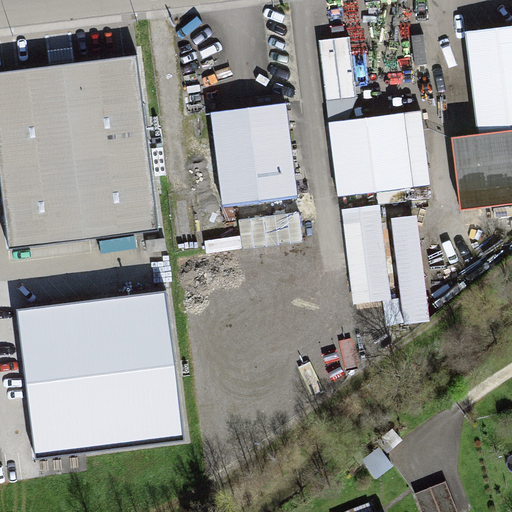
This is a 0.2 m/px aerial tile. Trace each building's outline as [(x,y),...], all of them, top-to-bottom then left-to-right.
[(511,30),(475,34),(484,129),(511,126),(511,30)] [(142,53),(0,72),(0,129),(16,249),(167,229),(142,53)] [(293,107),(216,118),(228,204),(305,194),(293,107)] [(401,113),(330,122),(339,194),(410,185),(401,113)] [(511,136),(461,142),(468,202),(511,197),(511,136)] [(427,216),(349,224),(359,321),(438,313),(427,216)] [(165,298),(24,318),(43,450),(184,430),(165,298)] [(462,511),(449,479),(416,493),(424,511),(462,511)]
